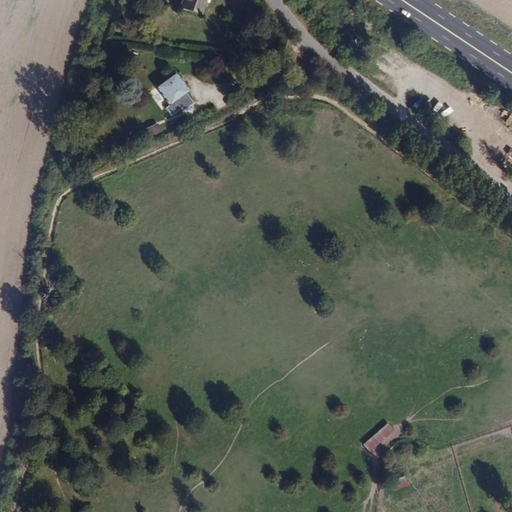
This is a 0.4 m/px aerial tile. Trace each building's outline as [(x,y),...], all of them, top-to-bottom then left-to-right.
[(181,0),(179,9),(202,15),(206,0),(181,0)] [(381,63),(397,73),(401,68),(385,58),(381,63)] [(178,74),(159,88),(173,106),(169,109),(175,117),(185,110),(187,112),(197,104),(189,94),(191,93),(178,74)] [(150,141),(162,135),(157,123),(144,129),(150,141)] [(404,475),(391,481),(395,491),(409,485),(404,475)]
